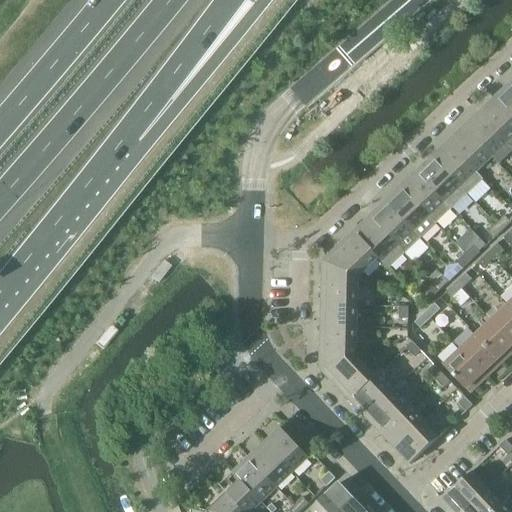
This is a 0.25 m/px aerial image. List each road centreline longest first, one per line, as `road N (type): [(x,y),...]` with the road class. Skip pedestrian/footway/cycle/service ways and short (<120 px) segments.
road 1 (tertiary): [(253,239),(256,166),(270,127),(409,0)]
road 2 (unclassified): [(253,239),(199,237),(165,248),(138,269),(70,357),(46,403)]
road 3 (residential): [(301,240),(511,53)]
road 4 (motorway): [(0,198),(169,0)]
road 5 (motorway): [(0,288),(124,134)]
road 6 (trunk): [(124,134),(264,0)]
road 7 (tertiary): [(398,498),(281,375)]
road 8 (motorway): [(124,134),(228,0)]
road 9 (motorway): [(107,0),(0,127)]
road 10 (residential): [(398,498),(511,392)]
road 11 (residential): [(177,474),(281,375)]
road 12 (tertiary): [(281,375),(252,320),(253,239)]
